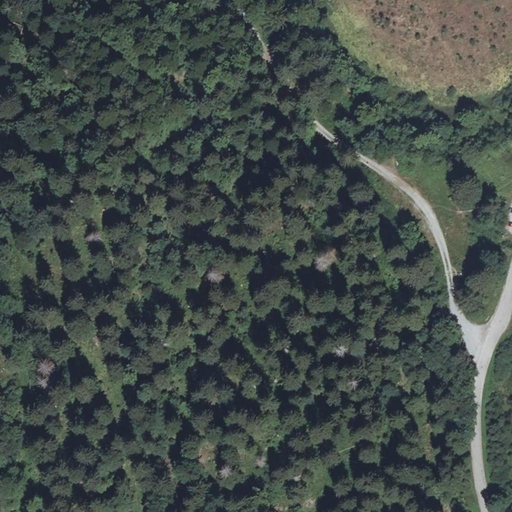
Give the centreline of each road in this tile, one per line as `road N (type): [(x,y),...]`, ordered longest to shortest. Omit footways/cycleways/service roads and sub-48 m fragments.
road 1 (track): [(484,349),(453,307),(441,238),(425,207),(395,175),(301,107),(251,30)]
road 2 (track): [(16,511),(20,265)]
road 3 (tertiary): [(483,511),(473,441),(477,388),(511,285)]
